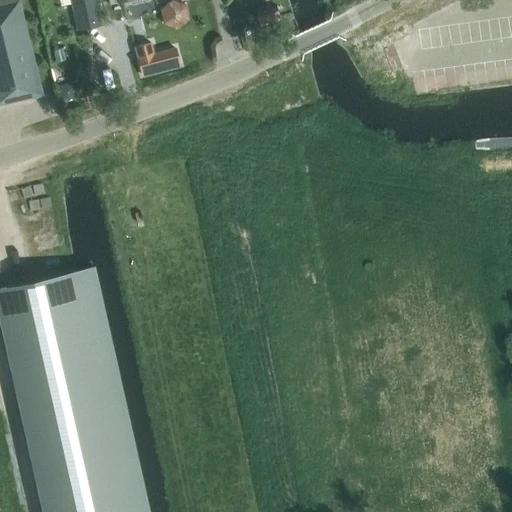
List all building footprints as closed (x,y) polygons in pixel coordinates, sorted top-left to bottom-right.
[(0,0),(0,104),(43,94),(18,0),(16,0),(17,0),(16,0),(0,0)] [(102,23),(96,0),(69,0),(76,29),(102,23)] [(187,3),(177,0),(170,0),(160,8),(163,23),(177,29),(190,19),(187,3)] [(122,27),(151,23),(149,14),(121,18),(122,27)] [(415,19),(376,38),(382,50),(421,32),(415,19)] [(179,66),(178,60),(174,47),(153,53),(150,42),(134,46),(142,76),(179,66)] [(93,67),(81,67),(81,91),(94,91),(93,67)] [(147,511),(92,266),(74,269),(0,285),(0,317),(43,511),(147,511)]
